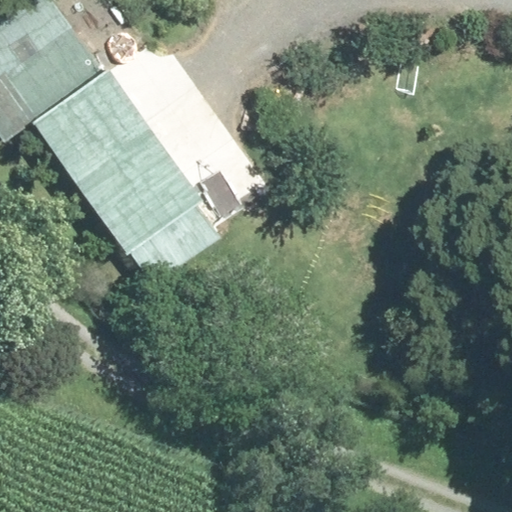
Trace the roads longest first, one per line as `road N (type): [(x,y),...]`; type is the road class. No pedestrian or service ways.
road 1 (track): [(451,511),(122,358),(0,253)]
road 2 (track): [(241,0),(209,60),(157,105)]
